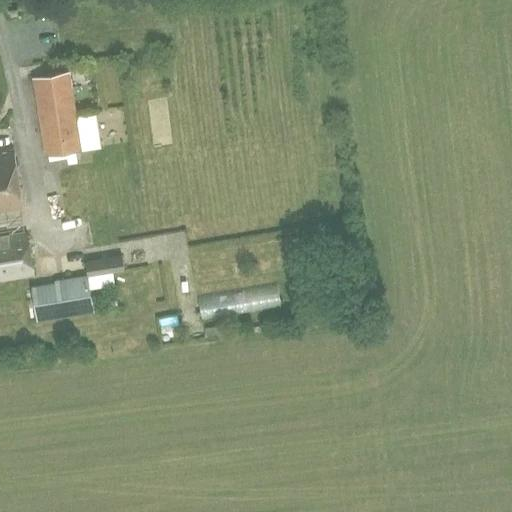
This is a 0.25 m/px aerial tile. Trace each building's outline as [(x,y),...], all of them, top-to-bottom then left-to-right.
[(47,156),(84,149),(100,147),(95,110),(78,112),(72,71),(35,77),(47,156)] [(0,212),(23,210),(15,151),(0,153),(0,212)] [(30,231),(0,235),(0,282),(37,277),(30,231)] [(35,288),(41,320),(93,311),(89,288),(113,284),(112,272),(124,269),(123,257),(89,263),(91,276),(56,282),(56,284),(35,288)] [(71,264),(73,278),(90,275),(88,261),(71,264)] [(53,279),(66,278),(65,265),(52,267),(53,279)]
